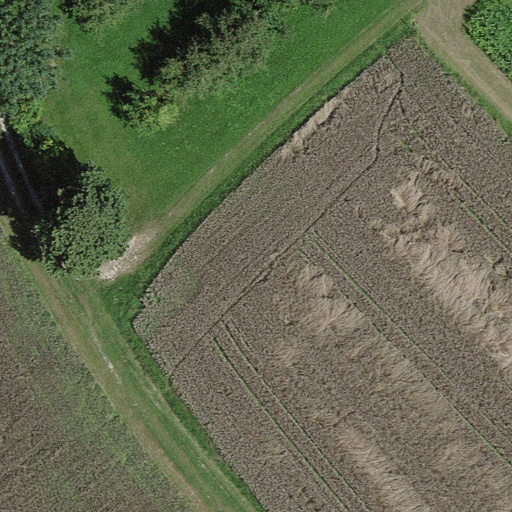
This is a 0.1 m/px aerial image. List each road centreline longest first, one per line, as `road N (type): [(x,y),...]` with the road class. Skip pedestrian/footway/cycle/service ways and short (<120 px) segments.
road 1 (track): [(419,0),(228,174),(77,289)]
road 2 (track): [(0,142),(77,289),(233,511)]
